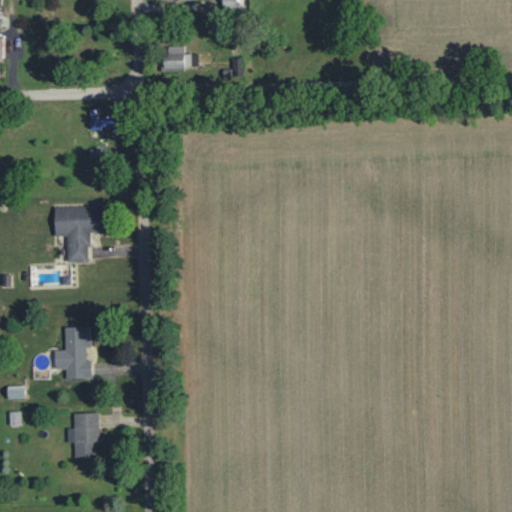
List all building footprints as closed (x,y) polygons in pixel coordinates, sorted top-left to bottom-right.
[(244,9),(243,0),(222,0),(223,9),(244,9)] [(198,54),(185,54),(184,46),(168,46),(168,56),(160,56),(161,72),(186,71),(186,67),(199,66),(198,54)] [(90,130),(112,129),(112,133),(122,133),(122,115),(99,116),(99,108),(89,109),(90,130)] [(55,205),(55,235),(66,235),(66,261),(89,260),(89,231),(105,231),(105,205),(55,205)] [(64,326),(65,349),(54,349),(55,368),(65,368),(66,378),(89,377),(89,346),(91,346),(91,325),(64,326)] [(7,398),(24,397),(24,385),(7,385),(7,398)] [(98,412),(74,412),(74,427),(67,428),(67,442),(74,442),(74,457),(99,457),(98,412)]
